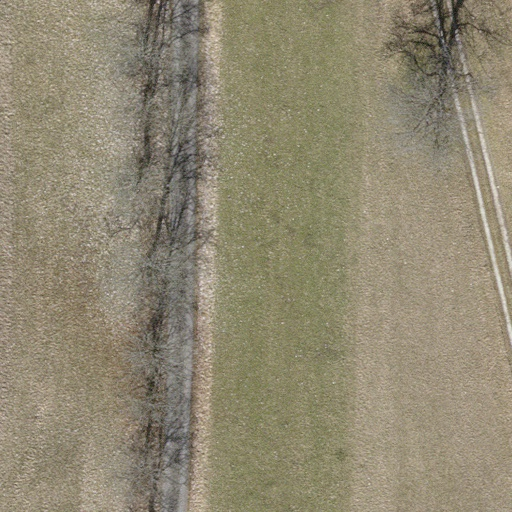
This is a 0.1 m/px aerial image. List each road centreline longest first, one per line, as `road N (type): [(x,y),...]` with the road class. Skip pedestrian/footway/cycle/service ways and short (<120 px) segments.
road 1 (track): [(188,0),(165,511)]
road 2 (track): [(435,0),(511,349)]
